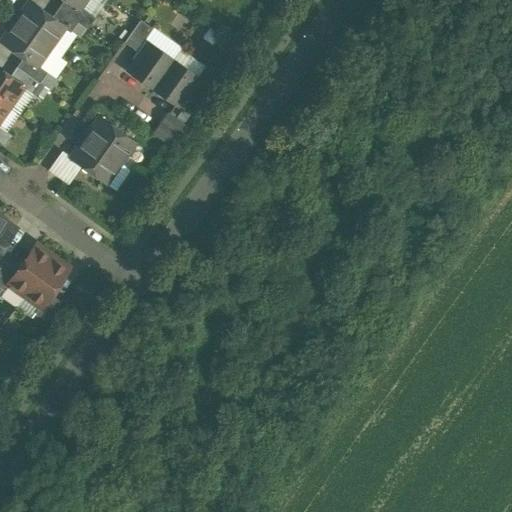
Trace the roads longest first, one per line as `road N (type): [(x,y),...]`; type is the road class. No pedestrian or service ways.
road 1 (tertiary): [(339,0),(139,277)]
road 2 (tertiary): [(139,277),(0,470)]
road 3 (residential): [(139,277),(0,178)]
